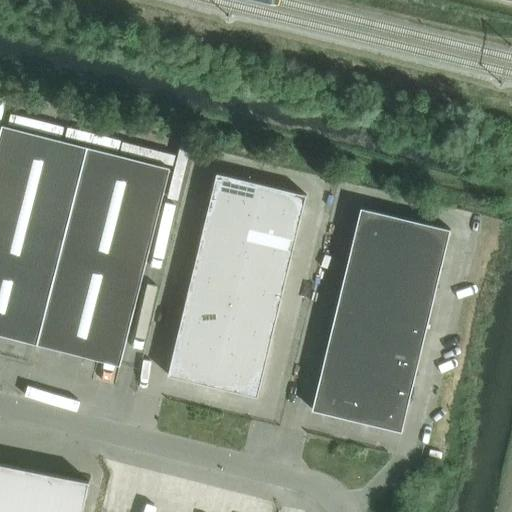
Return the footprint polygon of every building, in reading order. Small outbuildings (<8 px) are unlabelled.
[(0,133),(0,334),(37,344),(120,365),(170,168),(2,125),(0,133)] [(212,194),(257,204),(262,184),(217,173),(212,194)] [(262,184),(257,204),(302,215),(306,195),(262,184)] [(207,214),(252,225),(257,204),(212,194),(207,214)] [(257,204),(252,225),(297,235),(302,215),(257,204)] [(356,228),(401,239),(405,219),(361,208),(356,228)] [(202,234),(247,245),(252,225),(207,214),(202,234)] [(405,219),(401,239),(445,249),(450,229),(405,219)] [(252,225),(247,245),(292,256),(297,235),(252,225)] [(351,249),(396,259),(401,239),(356,228),(351,249)] [(197,255),(242,265),(247,245),(202,234),(197,255)] [(401,239),(396,259),(441,270),(445,249),(401,239)] [(247,245),(242,265),(287,276),(292,256),(247,245)] [(346,269),(391,279),(396,259),(351,249),(346,269)] [(192,275),(237,286),(242,265),(197,255),(192,275)] [(396,259),(391,279),(436,290),(441,270),(396,259)] [(242,265),(237,286),(282,296),(287,276),(242,265)] [(341,289),(386,300),(391,279),(346,269),(341,289)] [(187,295),(232,306),(237,286),(192,275),(187,295)] [(391,279),(386,300),(431,310),(436,290),(391,279)] [(237,286),(232,306),(277,317),(282,296),(237,286)] [(336,309),(381,320),(386,300),(341,289),(336,309)] [(183,316),(227,326),(232,306),(187,295),(183,316)] [(386,300),(381,320),(426,330),(431,310),(386,300)] [(232,306),(227,326),(272,337),(277,317),(232,306)] [(331,330),(376,340),(381,320),(336,309),(331,330)] [(178,336),(200,341),(222,347),(227,326),(183,316),(178,336)] [(381,320),(376,340),(421,351),(426,330),(381,320)] [(222,347),(244,352),(267,357),(272,337),(227,326),(222,347)] [(327,350),(371,360),(376,340),(331,330),(327,350)] [(168,376),(191,382),(200,341),(178,336),(168,376)] [(376,340),(371,360),(416,371),(421,351),(376,340)] [(200,341),(191,382),(213,387),(222,347),(200,341)] [(222,347),(213,387),(235,392),(244,352),(222,347)] [(322,370),(344,376),(366,381),(371,360),(327,350),(322,370)] [(244,352),(235,392),(258,397),(267,357),(244,352)] [(366,381),(388,386),(411,391),(416,371),(371,360),(366,381)] [(312,410),(335,415),(344,376),(322,370),(312,410)] [(335,415),(357,421),(366,381),(344,376),(335,415)] [(357,421),(379,426),(388,386),(366,381),(357,421)] [(388,386),(379,426),(402,432),(411,391),(388,386)] [(0,511),(83,511),(89,481),(0,463),(0,511)]
